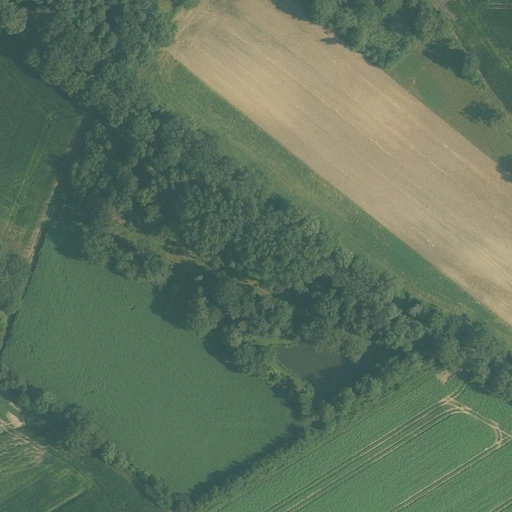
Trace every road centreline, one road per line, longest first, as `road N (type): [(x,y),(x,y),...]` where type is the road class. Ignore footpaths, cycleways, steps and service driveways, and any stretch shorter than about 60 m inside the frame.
road 1 (unclassified): [(12,0),(372,293),(511,374)]
road 2 (track): [(103,80),(0,340)]
